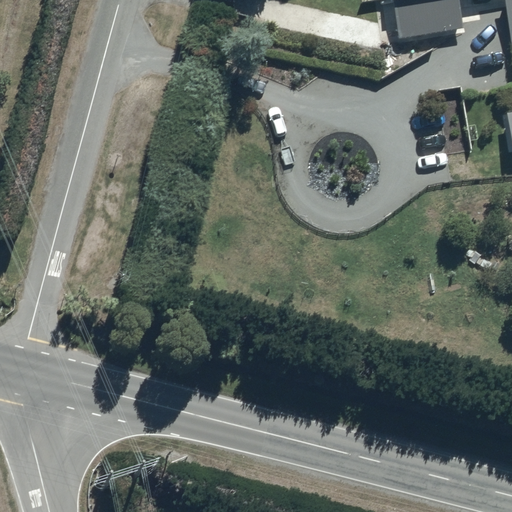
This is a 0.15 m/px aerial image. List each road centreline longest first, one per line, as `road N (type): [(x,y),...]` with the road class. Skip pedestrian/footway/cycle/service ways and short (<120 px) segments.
road 1 (secondary): [(511,497),(18,370)]
road 2 (unclassified): [(18,370),(115,0)]
road 3 (unclassified): [(18,370),(49,511)]
